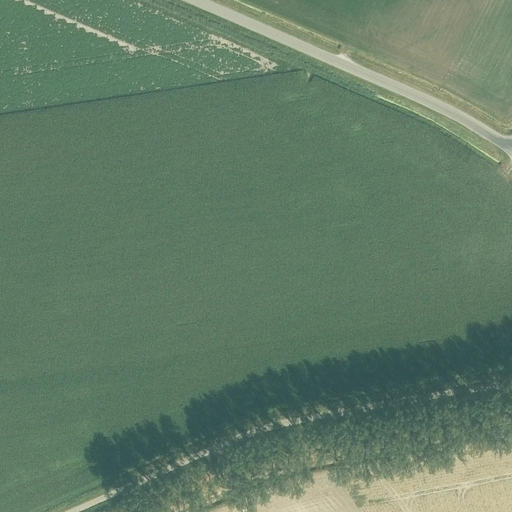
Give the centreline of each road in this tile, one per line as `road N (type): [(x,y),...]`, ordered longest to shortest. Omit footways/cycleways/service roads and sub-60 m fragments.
road 1 (unclassified): [(73,511),(264,428),(511,386)]
road 2 (unclassified): [(511,147),(432,102),(191,0)]
